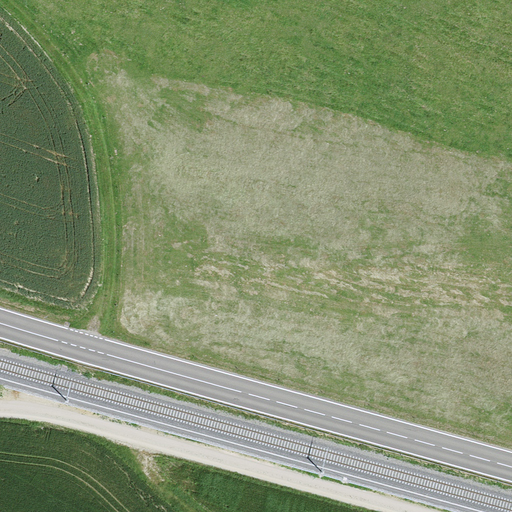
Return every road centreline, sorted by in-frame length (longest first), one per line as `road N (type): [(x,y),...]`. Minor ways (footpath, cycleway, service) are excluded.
road 1 (secondary): [(511,462),(0,314)]
road 2 (track): [(0,410),(45,413),(402,511)]
road 3 (track): [(87,340),(106,293),(105,153),(87,96),(62,55),(7,0)]
